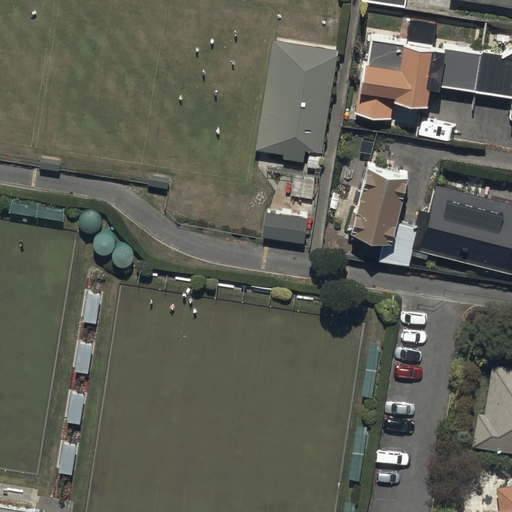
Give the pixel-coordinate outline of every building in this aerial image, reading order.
[(476,82),(482,44),(370,26),(357,104),(391,110),(395,86),(425,91),(428,74),(476,82)] [(337,45),(276,35),(260,140),(288,145),(285,151),(304,154),(306,140),(322,142),(337,45)] [(482,44),(476,82),(511,87),(511,42),(503,48),(482,44)] [(407,165),(367,156),(352,220),(386,228),(391,229),(395,215),(407,165)] [(511,198),(437,180),(431,204),(421,203),(418,221),(414,240),(421,243),(511,265),(511,198)] [(10,200),(8,213),(63,222),(65,209),(10,200)] [(308,212),(267,206),(264,228),(304,234),(308,212)] [(418,221),(395,215),(391,229),(386,228),(379,252),(410,257),(414,240),(418,221)] [(103,293),(86,291),(82,317),(100,320),(103,293)] [(95,343),(77,340),(73,368),(91,371),(95,343)] [(511,361),(494,358),(486,409),(478,408),(474,435),(511,440),(511,361)] [(86,393),(69,390),(65,418),(82,420),(86,393)] [(77,443),(60,441),(57,468),(74,470),(77,443)] [(511,511),(511,478),(497,480),(499,500),(471,503),(472,511),(511,511)] [(49,511),(51,504),(0,495),(0,511),(49,511)]
